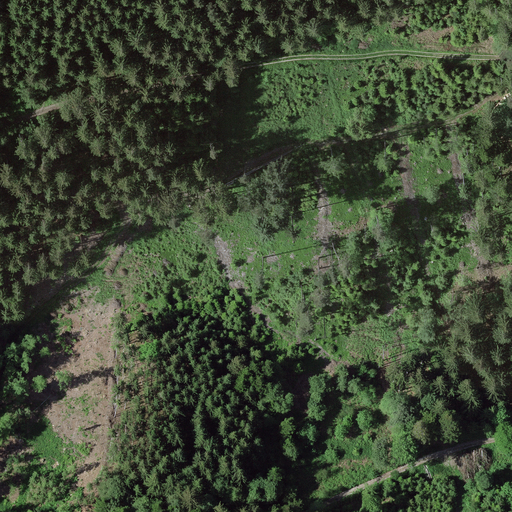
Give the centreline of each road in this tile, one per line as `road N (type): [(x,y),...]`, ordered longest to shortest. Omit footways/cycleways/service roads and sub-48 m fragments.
road 1 (track): [(0,374),(27,319),(144,213),(189,200),(278,146),(456,115),(511,82)]
road 2 (track): [(511,59),(294,57),(0,121)]
road 3 (track): [(511,434),(406,466),(306,511)]
road 4 (track): [(144,213),(33,193),(0,179)]
